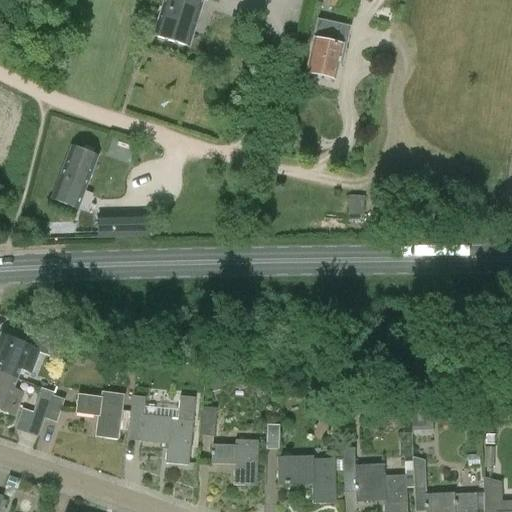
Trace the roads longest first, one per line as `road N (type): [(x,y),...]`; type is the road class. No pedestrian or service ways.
road 1 (primary): [(511,255),(0,270)]
road 2 (unclassified): [(0,75),(38,96),(296,172)]
road 3 (residential): [(163,511),(0,453)]
